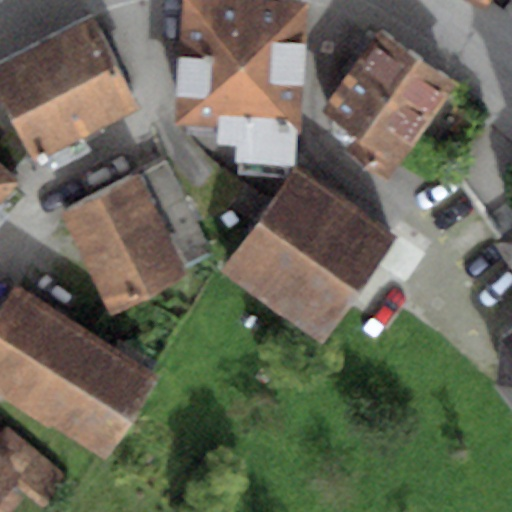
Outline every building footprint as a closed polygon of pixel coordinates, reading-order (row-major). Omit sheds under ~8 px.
[(309,4),(247,0),(184,0),(176,124),(216,126),(215,143),(236,144),(235,163),(299,167),(309,4)] [(92,20),(0,62),(0,160),(8,167),(26,149),(38,166),(135,112),(92,20)] [(381,29),(319,112),(354,137),(344,149),(389,182),(452,97),(446,77),(381,29)] [(8,167),(0,160),(0,220),(22,197),(12,187),(20,178),(8,167)] [(398,240),(296,171),(224,277),(326,346),(398,240)] [(148,175),(61,216),(109,318),(196,277),(148,175)] [(16,288),(0,312),(0,398),(101,462),(156,376),(16,288)] [(511,336),(504,343),(501,386),(511,400),(511,336)] [(0,511),(2,511),(25,485),(42,500),(64,475),(7,428),(0,433),(0,511)]
